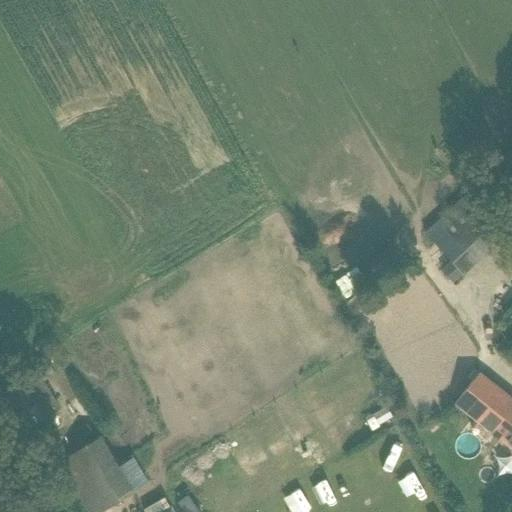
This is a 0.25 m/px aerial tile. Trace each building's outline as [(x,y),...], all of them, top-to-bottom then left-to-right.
[(446,255),(493,210),(478,194),(431,239),(446,255)] [(58,409),(42,380),(54,373),(46,359),(0,386),(0,387),(24,429),(58,409)] [(453,404),(511,450),(511,399),(478,372),(453,404)] [(59,462),(88,511),(99,511),(133,492),(100,437),(59,462)] [(145,508),(147,511),(174,511),(166,497),(145,508)]
